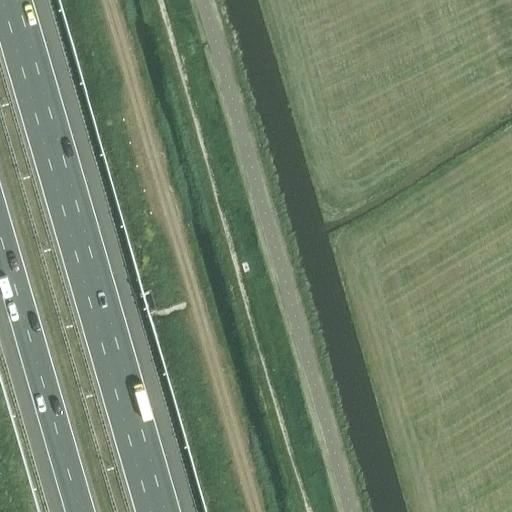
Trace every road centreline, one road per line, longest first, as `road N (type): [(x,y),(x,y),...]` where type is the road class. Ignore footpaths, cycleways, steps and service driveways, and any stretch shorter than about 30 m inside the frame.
road 1 (motorway): [(158,511),(9,0)]
road 2 (unknown): [(304,511),(155,0)]
road 3 (track): [(255,511),(108,0)]
road 4 (motorway): [(0,237),(78,511)]
